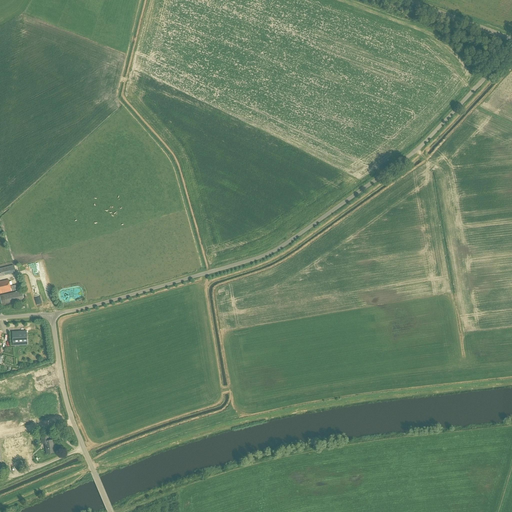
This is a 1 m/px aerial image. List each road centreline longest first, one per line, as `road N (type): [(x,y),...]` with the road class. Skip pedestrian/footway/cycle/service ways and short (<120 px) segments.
road 1 (unclassified): [(52,313),(276,249),(424,142),(511,48)]
road 2 (track): [(0,506),(213,429),(511,383)]
road 3 (unclassified): [(110,511),(69,414),(52,313)]
